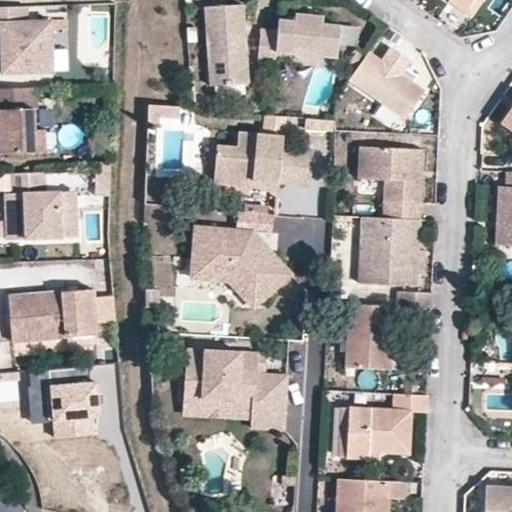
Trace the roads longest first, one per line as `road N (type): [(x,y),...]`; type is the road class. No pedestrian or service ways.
road 1 (residential): [(442,454),(461,130),(486,80)]
road 2 (residential): [(486,80),(381,0)]
